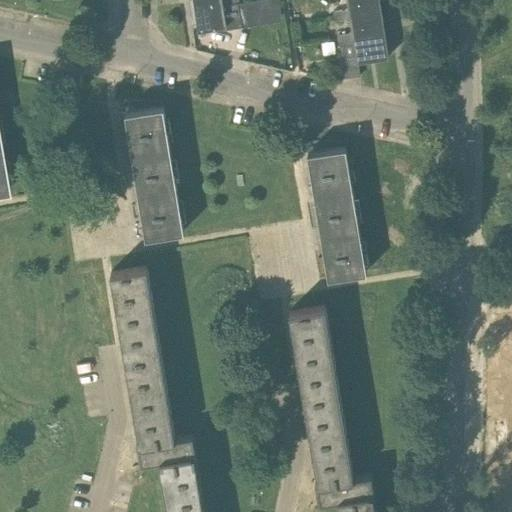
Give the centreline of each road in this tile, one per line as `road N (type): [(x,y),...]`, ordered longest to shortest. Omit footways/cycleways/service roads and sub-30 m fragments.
road 1 (unclassified): [(447,511),(460,125)]
road 2 (residential): [(460,125),(383,108),(287,103),(234,90),(210,71),(128,53)]
road 3 (residential): [(98,511),(116,423),(107,352)]
road 4 (residential): [(128,53),(75,56),(0,38)]
road 5 (residential): [(460,125),(453,0)]
road 6 (residential): [(284,511),(295,459),(283,388)]
